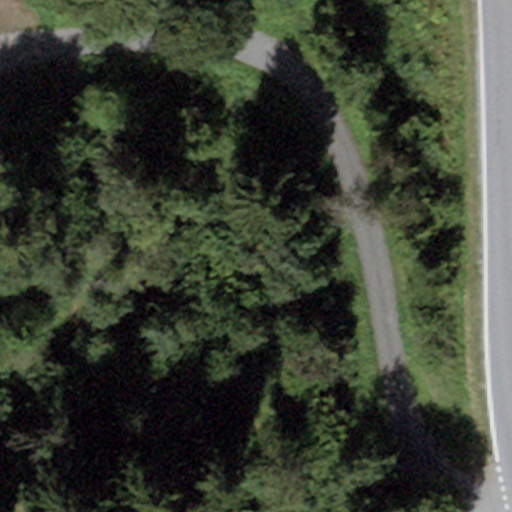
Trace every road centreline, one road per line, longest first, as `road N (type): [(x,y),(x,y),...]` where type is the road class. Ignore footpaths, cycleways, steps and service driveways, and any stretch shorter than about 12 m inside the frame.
road 1 (track): [(0,45),(199,36),(260,47),(293,70),(343,151),(418,452),(465,505),(499,511)]
road 2 (residential): [(511,241),(504,0)]
